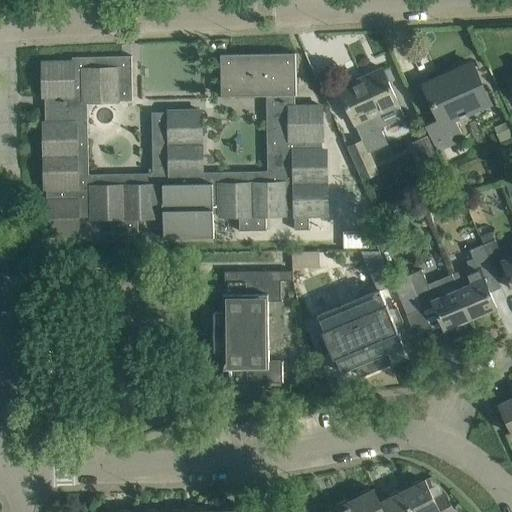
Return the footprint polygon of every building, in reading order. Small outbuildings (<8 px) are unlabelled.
[(133,99),(132,56),(72,57),(72,62),(42,62),(43,96),(46,96),(47,123),(43,123),(45,187),(48,187),(48,201),(45,201),(45,234),(79,233),(78,215),(93,214),(93,218),(110,217),(111,232),(140,231),(140,216),(157,216),(157,212),(164,212),(165,237),(215,236),(215,210),(221,210),(221,214),(239,214),(240,233),(269,232),(268,217),(286,216),(286,209),(296,209),(297,231),(312,231),(312,216),(330,215),(328,151),(322,151),(322,140),(324,140),(323,106),(295,107),(294,95),(297,95),(296,53),(221,54),(221,96),(268,95),(269,172),(203,173),(202,111),(169,111),(169,113),(153,113),(154,174),(88,175),(86,102),(118,101),(117,99),(133,99)] [(440,118),(425,124),(434,145),(461,133),(454,118),(489,102),(471,62),(424,83),(440,118)] [(353,83),(340,89),(363,140),(349,147),(364,178),(379,172),(370,152),(380,147),(377,139),(385,135),(381,127),(404,117),(398,103),(382,68),(361,78),(363,81),(354,85),(353,83)] [(494,128),(501,143),(511,138),(511,130),(508,122),(494,128)] [(369,231),(343,231),(344,248),(369,248),(369,231)] [(511,281),(511,250),(509,244),(498,249),(493,239),(482,244),(496,277),(498,277),(495,271),(506,267),(511,281)] [(496,277),(482,244),(468,250),(481,279),(458,289),(470,318),(497,307),(486,281),(496,277)] [(378,250),(360,250),(374,283),(390,276),(378,250)] [(109,258),(85,258),(85,268),(109,268),(109,258)] [(445,329),(470,318),(458,289),(433,300),(420,270),(409,274),(423,308),(434,303),(445,329)] [(281,280),(293,280),(293,271),(225,272),(225,281),(227,281),(227,293),(223,293),(224,312),(214,312),(214,331),(214,340),(214,351),(224,351),(224,368),(228,368),(228,381),(227,382),(227,383),(284,382),(283,381),(282,381),(282,361),(283,362),(283,360),(269,360),(268,301),(283,301),(283,300),(281,300),(281,280)] [(380,289),(349,302),(376,369),(393,362),(388,352),(404,346),(398,331),(395,323),(402,321),(402,322),(403,321),(397,307),(390,310),(387,304),(386,304),(380,289)] [(376,369),(349,302),(317,315),(324,330),(323,331),(325,337),(318,340),(324,355),(325,354),(325,353),(331,350),(334,358),(335,357),(341,372),(356,366),(360,376),(376,369)] [(511,397),(499,404),(511,430),(511,397)] [(413,485),(402,491),(412,511),(439,511),(440,511),(439,511),(454,511),(445,493),(434,498),(425,479),(423,480),(422,478),(412,483),(413,485)] [(355,511),(383,511),(378,501),(380,502),(373,489),(371,490),(370,488),(360,492),(362,494),(350,500),(355,511)] [(383,511),(412,511),(402,491),(400,492),(399,490),(390,494),(391,496),(380,502),(378,501),(383,511)] [(327,511),(355,511),(350,500),(348,501),(347,499),(337,504),(338,506),(327,511)]
